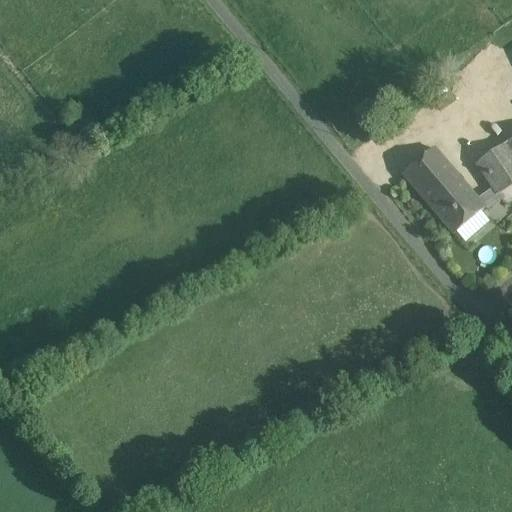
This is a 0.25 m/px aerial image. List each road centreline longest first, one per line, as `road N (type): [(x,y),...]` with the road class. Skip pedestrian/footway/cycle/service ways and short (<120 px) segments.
road 1 (track): [(511,359),(212,0)]
road 2 (track): [(365,183),(489,92),(511,53)]
